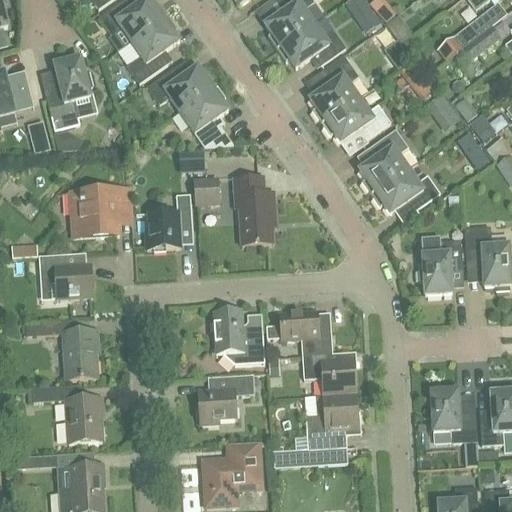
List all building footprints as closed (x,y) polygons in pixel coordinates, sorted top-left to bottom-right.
[(95,0),(91,3),(98,13),(116,0),(95,0)] [(250,0),(232,0),(238,9),(250,0)] [(283,16),(264,29),(270,38),(267,41),(276,54),(313,28),(303,14),(313,7),(308,0),(285,0),(276,6),(283,16)] [(475,15),(494,0),(503,0),(507,5),(511,0),(464,0),(464,1),(475,15)] [(130,14),(123,4),(98,22),(111,39),(121,33),(130,47),(167,21),(158,8),(155,10),(148,1),(130,14)] [(450,62),(462,52),(492,30),(482,19),(441,50),(450,62)] [(398,20),(386,28),(391,36),(403,27),(398,20)] [(126,70),(139,88),(167,68),(160,58),(179,45),(173,36),(176,34),(167,21),(130,47),(140,61),(126,70)] [(377,22),(362,32),(367,40),(382,29),(377,22)] [(314,60),(320,70),(345,53),(333,35),(323,42),(313,28),(276,54),(285,67),(289,64),(295,73),(314,60)] [(462,52),(472,65),(501,42),(492,30),(462,52)] [(99,50),(93,55),(100,64),(105,59),(99,50)] [(64,66),(54,68),(59,91),(44,95),(54,135),(79,129),(73,106),(90,101),(88,92),(92,91),(88,75),(84,76),(80,62),(78,62),(77,58),(63,62),(64,66)] [(312,115),(321,128),(358,102),(348,88),(358,81),(343,60),(318,77),(327,91),(309,104),(315,113),(312,115)] [(178,84),(171,74),(147,91),(159,109),(169,102),(179,116),(212,93),(197,71),(178,84)] [(0,127),(16,124),(14,116),(13,113),(33,108),(24,76),(12,79),(12,81),(5,83),(4,77),(0,77),(0,127)] [(402,81),(395,86),(400,92),(406,86),(402,81)] [(212,93),(179,116),(204,152),(233,150),(215,124),(228,115),(221,106),(225,103),(217,92),(213,94),(212,93)] [(430,105),(436,113),(447,105),(442,97),(430,105)] [(367,116),(358,102),(321,128),(330,141),(333,139),(339,148),(358,134),(365,144),(390,127),(377,109),(367,116)] [(465,102),(455,110),(467,126),(477,118),(465,102)] [(483,145),(495,136),(482,118),(469,128),(483,145)] [(43,126),(28,130),(32,147),(47,143),(43,126)] [(67,135),(54,138),(59,156),(72,155),(67,135)] [(377,161),(363,171),(358,175),(365,184),(361,186),(370,199),(407,173),(398,159),(408,152),(395,135),(370,152),(377,161)] [(508,157),(498,144),(486,153),(496,167),(508,157)] [(489,166),(480,152),(467,161),(477,175),(489,166)] [(204,155),(178,157),(180,177),(205,176),(204,155)] [(511,164),(511,163),(500,171),(511,188),(511,164)] [(389,218),(394,215),(408,206),(415,215),(440,198),(427,181),(417,187),(407,173),(370,199),(379,212),(383,210),(389,218)] [(273,249),(273,233),(272,221),(275,221),(274,197),(263,198),(262,181),(233,183),(235,213),(240,213),(242,251),(273,249)] [(219,184),(194,186),(196,210),(220,209),(219,184)] [(83,219),(71,220),(72,243),(119,240),(118,230),(116,207),(129,206),(128,193),(82,196),(83,219)] [(190,199),(176,200),(177,216),(148,217),(149,235),(145,235),(147,253),(180,251),(179,242),(193,241),(190,199)] [(464,233),(466,270),(482,269),(483,292),(494,291),(494,296),(509,295),(509,290),(510,290),(510,276),(511,275),(511,261),(509,261),(508,250),(490,251),(489,231),(464,233)] [(420,244),(422,269),(418,269),(419,286),(423,286),(424,300),(451,298),(450,276),(462,275),(460,245),(439,246),(439,242),(420,244)] [(12,262),(37,261),(37,248),(11,249),(12,262)] [(65,270),(65,259),(38,260),(39,285),(54,284),(56,303),(92,301),(89,269),(65,270)] [(234,369),(263,367),(261,338),(245,339),(240,335),(239,314),(211,316),(214,359),(222,359),(234,369)] [(280,329),(265,330),(266,341),(280,340),(281,344),(300,343),(301,360),(331,358),(330,341),(318,341),(317,316),(279,318),(280,329)] [(73,324),(27,327),(27,339),(61,337),(65,385),(96,383),(93,348),(97,348),(96,334),(74,336),(73,324)] [(356,371),(355,356),(331,358),(301,360),(303,384),(321,383),(323,400),(355,398),(353,372),(356,371)] [(269,363),(269,380),(280,379),(279,362),(269,363)] [(209,394),(197,394),(199,429),(218,428),(217,424),(235,423),(234,400),(253,398),(252,378),(230,380),(221,380),(221,393),(209,394)] [(33,406),(65,404),(68,449),(101,447),(99,416),(101,416),(101,402),(76,403),(76,389),(32,392),(33,406)] [(479,420),(481,451),(502,449),(502,437),(511,436),(511,391),(500,392),(500,396),(490,397),(491,420),(479,420)] [(457,394),(430,396),(432,437),(450,436),(451,448),(462,447),(476,446),(475,416),(459,417),(457,394)] [(306,442),(307,455),(318,455),(341,453),(340,440),(360,439),(359,409),(355,409),(355,398),(323,400),(316,400),(317,418),(305,419),(306,442)] [(476,446),(462,447),(464,473),(478,472),(478,471),(478,461),(476,446)] [(204,511),(237,510),(236,495),(261,494),(258,447),(226,449),(227,462),(201,464),(204,511)] [(318,455),(307,455),(273,457),(274,473),(319,470),(318,455)] [(93,457),(55,459),(56,471),(57,483),(58,511),(102,511),(101,484),(104,484),(103,469),(94,470),(93,457)] [(18,473),(38,472),(37,460),(17,461),(18,473)] [(493,473),(480,474),(481,487),(489,486),(494,481),(493,473)] [(476,511),(475,492),(454,494),(455,506),(437,507),(437,511),(476,511)] [(483,496),(484,511),(511,511),(511,506),(508,507),(508,495),(483,496)]
